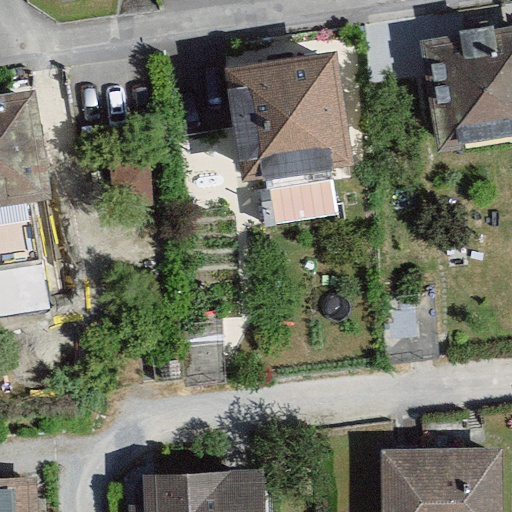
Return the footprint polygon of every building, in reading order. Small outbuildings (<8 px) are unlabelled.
[(26,0),(28,11),(88,0),(26,0)] [(511,35),(420,49),(438,162),(511,150),(511,35)] [(323,50),(213,63),(228,185),(338,172),(323,50)] [(35,89),(0,94),(0,204),(50,197),(35,89)] [(503,511),(503,451),(380,452),(380,511),(503,511)] [(265,511),(264,472),(147,478),(148,511),(265,511)] [(35,511),(35,482),(0,482),(0,511),(35,511)]
